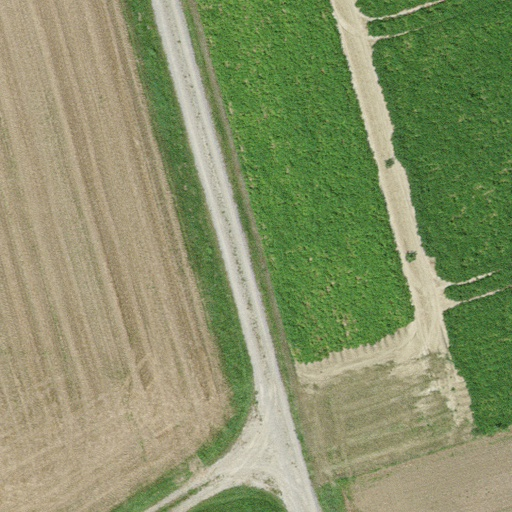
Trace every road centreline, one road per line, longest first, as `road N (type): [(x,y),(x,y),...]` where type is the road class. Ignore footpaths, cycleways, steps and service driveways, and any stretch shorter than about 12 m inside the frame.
road 1 (track): [(309,511),(170,0)]
road 2 (track): [(290,441),(181,511)]
